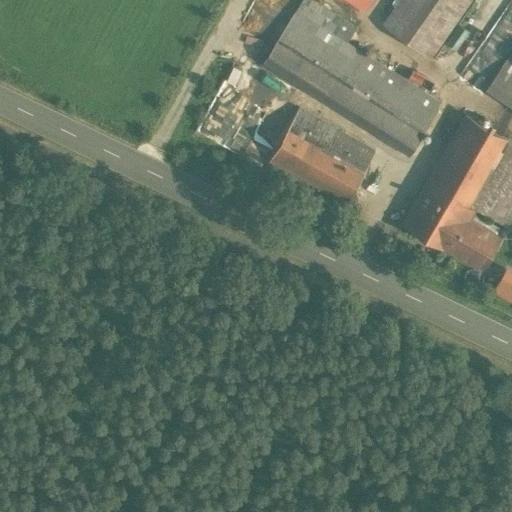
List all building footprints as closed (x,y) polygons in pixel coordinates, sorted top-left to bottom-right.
[(400,0),(385,22),(431,54),(468,0),(400,0)] [(438,101),(296,11),(290,20),(432,111),(438,101)] [(432,111),(290,20),(264,61),(263,61),(409,154),(436,113),(432,111)] [(511,55),(510,54),(487,87),(511,104),(511,55)] [(374,150),(299,107),(270,158),(345,201),(374,150)] [(511,141),(466,113),(428,178),(473,205),(511,140),(511,141)] [(511,140),(511,141),(511,140),(473,205),(506,224),(511,213),(511,140)] [(473,205),(428,178),(403,220),(449,246),(450,246),(478,262),(477,262),(479,263),(495,234),(466,217),(473,205)] [(511,268),(500,264),(491,292),(511,298),(511,268)]
